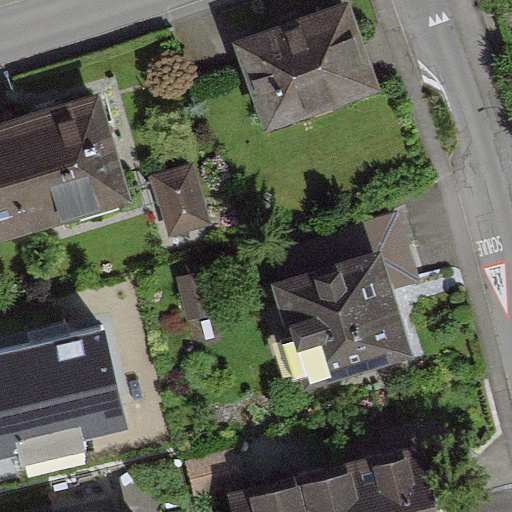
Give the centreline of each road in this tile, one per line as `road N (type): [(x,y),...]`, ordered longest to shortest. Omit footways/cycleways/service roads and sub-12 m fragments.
road 1 (residential): [(425,0),(511,276)]
road 2 (residential): [(120,0),(0,35)]
